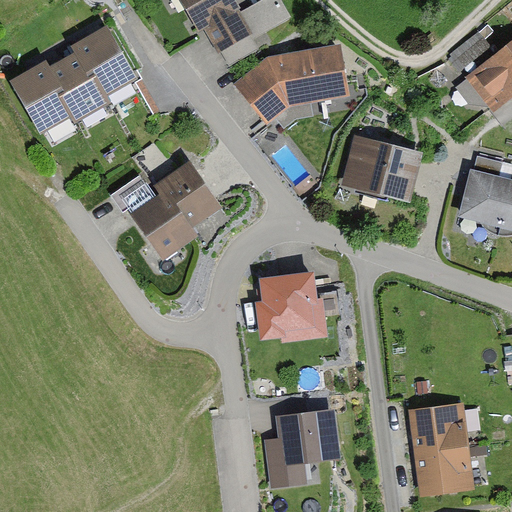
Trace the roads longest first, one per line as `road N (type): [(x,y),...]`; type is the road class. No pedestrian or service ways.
road 1 (residential): [(366,252),(396,511)]
road 2 (residential): [(70,206),(150,322),(176,334),(228,335)]
road 3 (track): [(497,0),(418,63),(386,54),(322,0)]
road 4 (residential): [(180,65),(300,227)]
road 5 (residential): [(228,335),(253,511)]
road 6 (residential): [(511,302),(366,252)]
road 7 (residential): [(300,227),(274,231),(240,260),(228,335)]
